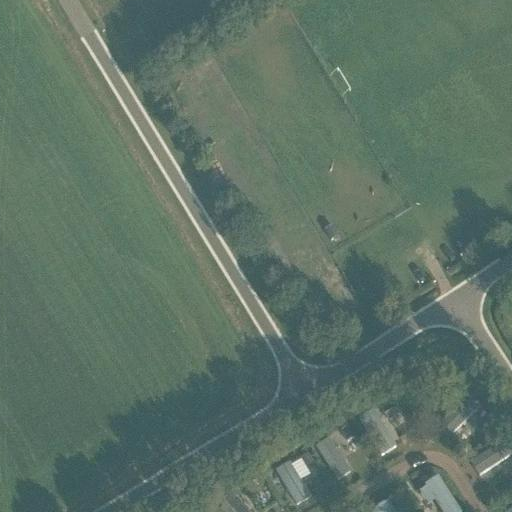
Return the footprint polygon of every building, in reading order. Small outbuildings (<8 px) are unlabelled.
[(325,234),(331,244),(338,239),(333,229),(325,234)] [(267,264),(276,280),(288,273),(278,257),(267,264)] [(451,415),(445,437),(461,442),(468,420),(451,415)] [(387,455),(396,447),(375,421),(365,429),(387,455)] [(333,437),(349,462),(359,455),(343,430),(333,437)] [(337,478),(351,467),(329,438),(315,449),(337,478)] [(478,471),(489,484),(511,463),(511,446),(509,443),(478,471)] [(306,450),(290,461),(295,468),(312,458),(306,450)] [(287,461),(270,472),(293,506),(310,495),(287,461)] [(437,477),(423,487),(439,511),(445,511),(456,505),(437,477)] [(228,511),(248,511),(235,497),(224,507),(228,511)]
